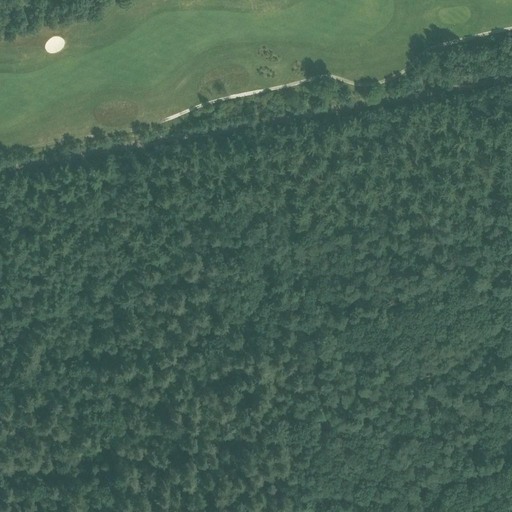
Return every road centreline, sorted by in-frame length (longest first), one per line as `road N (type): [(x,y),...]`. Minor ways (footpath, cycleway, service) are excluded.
road 1 (track): [(0,172),(511,80)]
road 2 (track): [(511,433),(424,457),(421,511)]
